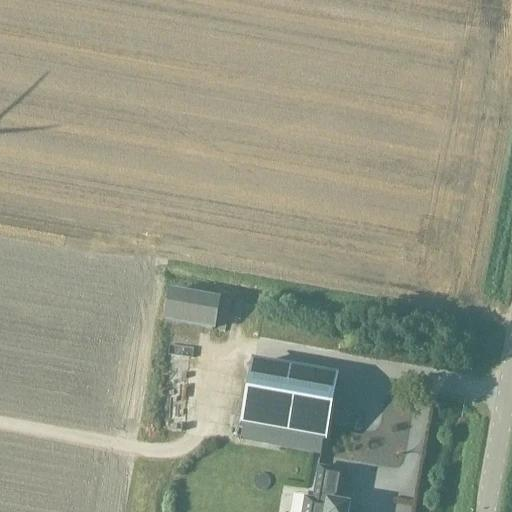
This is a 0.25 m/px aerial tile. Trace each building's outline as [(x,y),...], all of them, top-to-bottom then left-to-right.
[(161,322),(213,331),(218,298),(167,289),(161,322)] [(302,344),(306,326),(295,324),(291,342),(302,344)] [(333,378),(252,364),(242,426),(240,440),(273,446),(276,432),(323,440),(333,378)] [(347,511),(348,507),(340,505),(346,473),(318,468),(312,500),(304,499),(301,511),(347,511)] [(297,511),(300,500),(278,496),(274,511),(297,511)]
